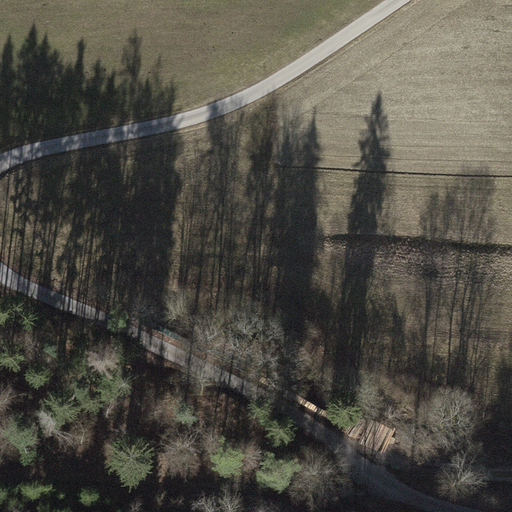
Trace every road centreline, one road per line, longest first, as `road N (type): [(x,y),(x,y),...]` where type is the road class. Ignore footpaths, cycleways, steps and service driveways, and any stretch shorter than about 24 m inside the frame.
road 1 (unclassified): [(0,269),(187,352),(403,488),(462,511)]
road 2 (track): [(0,474),(238,478),(406,464),(511,470)]
road 3 (unclassified): [(401,0),(237,102),(0,166)]
